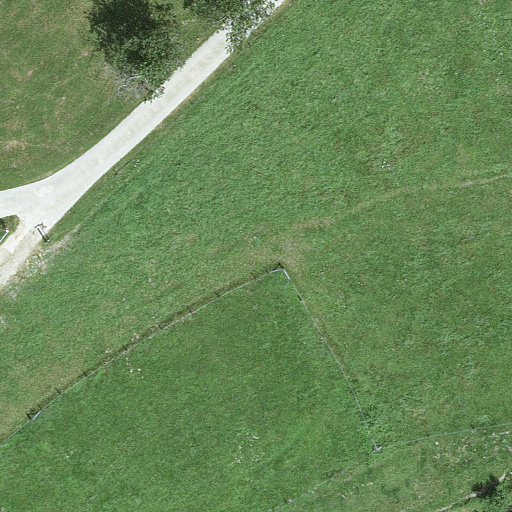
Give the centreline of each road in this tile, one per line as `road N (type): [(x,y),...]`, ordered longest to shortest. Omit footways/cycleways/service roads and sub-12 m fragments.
road 1 (track): [(99,163),(272,0)]
road 2 (track): [(99,163),(0,262)]
